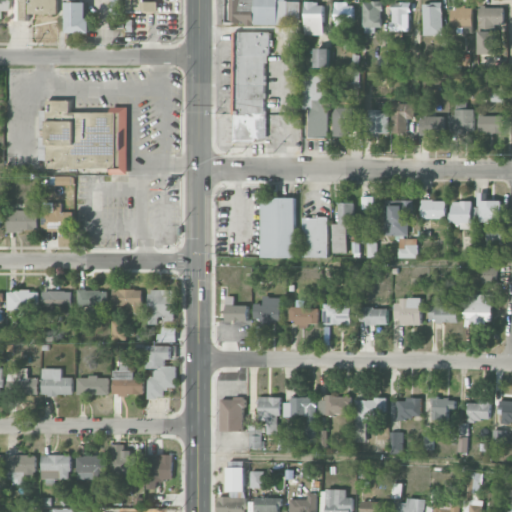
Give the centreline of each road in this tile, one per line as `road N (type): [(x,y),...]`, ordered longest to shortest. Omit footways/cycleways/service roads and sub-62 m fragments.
road 1 (secondary): [(198,511),(199,0)]
road 2 (residential): [(511,363),(198,360)]
road 3 (residential): [(511,169),(199,169)]
road 4 (residential): [(199,262),(0,260)]
road 5 (residential): [(199,60),(0,58)]
road 6 (residential): [(198,428),(0,426)]
